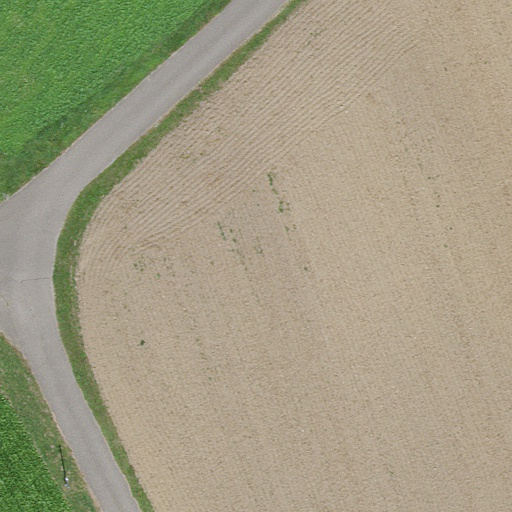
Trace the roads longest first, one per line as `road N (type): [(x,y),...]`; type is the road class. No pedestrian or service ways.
road 1 (track): [(1,265),(65,178),(257,0)]
road 2 (unclassified): [(122,511),(1,265)]
